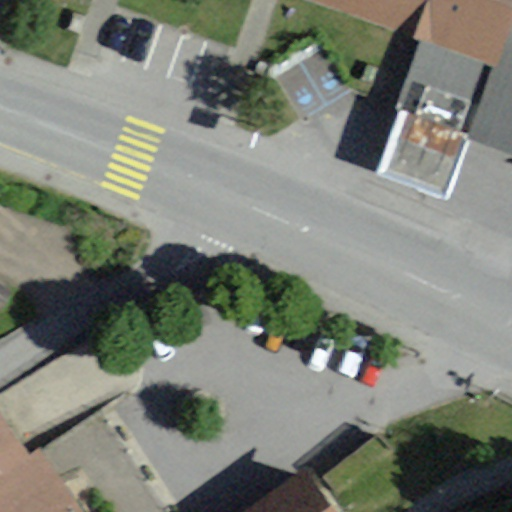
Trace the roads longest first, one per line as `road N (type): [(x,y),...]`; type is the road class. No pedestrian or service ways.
road 1 (secondary): [(218,189),(511,323)]
road 2 (residential): [(218,189),(180,251),(0,370)]
road 3 (secondary): [(0,109),(218,189)]
